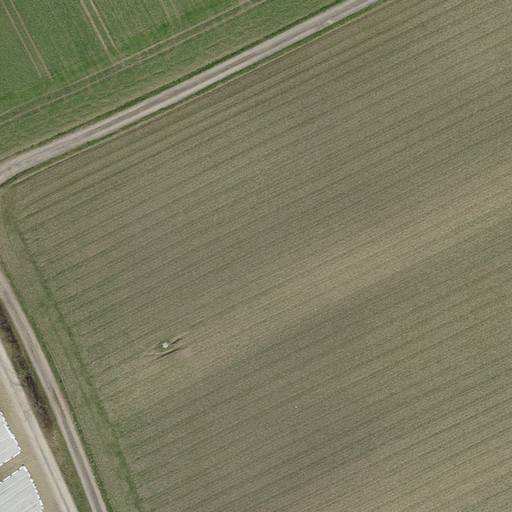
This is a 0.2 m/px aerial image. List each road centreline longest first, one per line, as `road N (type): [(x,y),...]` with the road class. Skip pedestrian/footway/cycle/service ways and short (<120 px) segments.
road 1 (track): [(0,168),(347,0)]
road 2 (track): [(97,511),(0,273)]
road 3 (track): [(65,511),(0,369)]
